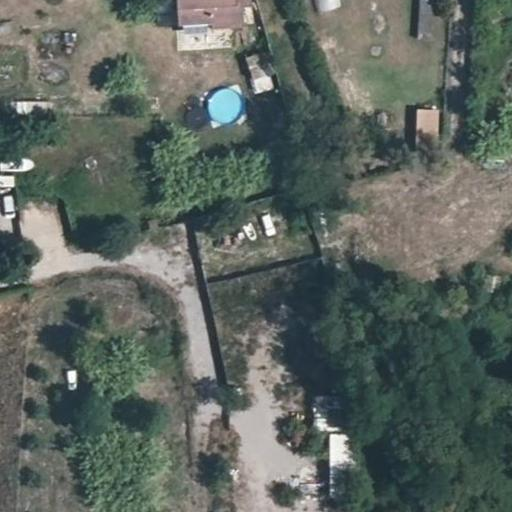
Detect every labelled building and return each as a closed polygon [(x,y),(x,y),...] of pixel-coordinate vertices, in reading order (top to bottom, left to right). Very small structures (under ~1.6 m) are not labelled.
[(178,0),(179,11),(212,10),(232,9),(231,0),(178,0)] [(315,0),(319,13),(341,7),(339,0),(315,0)] [(431,31),(431,0),(418,0),(418,31),(431,31)] [(212,10),(179,11),(180,29),(213,28),(212,10)] [(247,57),(256,97),(293,88),(285,55),(265,59),(263,54),(247,57)] [(437,136),(438,110),(415,109),(415,135),(437,136)] [(469,136),(446,135),(445,146),(469,147),(469,136)] [(306,213),(291,217),(293,230),(309,228),(306,213)] [(315,224),(316,237),(326,235),(326,224),(315,224)] [(342,431),(341,396),(312,397),(314,433),(342,431)] [(328,489),(353,490),(355,435),(330,434),(328,489)]
